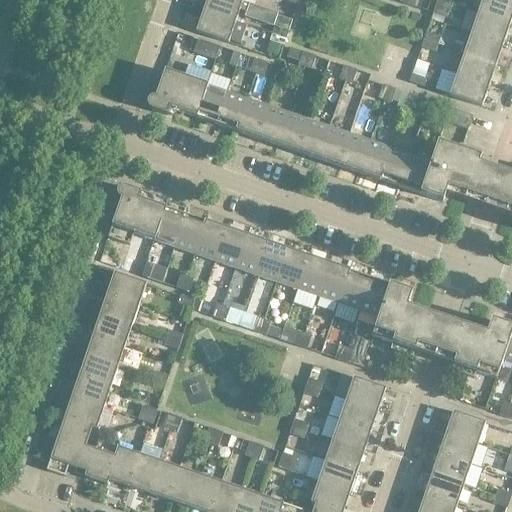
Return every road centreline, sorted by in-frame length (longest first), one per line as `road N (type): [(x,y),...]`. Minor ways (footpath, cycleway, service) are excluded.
road 1 (residential): [(50,511),(14,499),(129,144)]
road 2 (residential): [(129,144),(466,265)]
road 3 (residential): [(382,511),(466,265)]
road 4 (residential): [(129,144),(175,0)]
road 5 (residential): [(466,265),(511,127)]
road 6 (residential): [(0,102),(129,144)]
